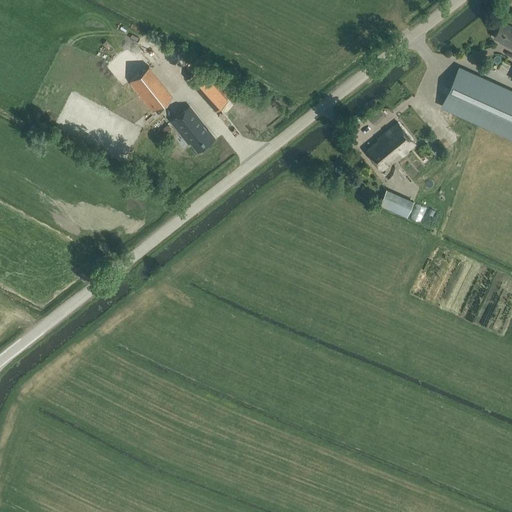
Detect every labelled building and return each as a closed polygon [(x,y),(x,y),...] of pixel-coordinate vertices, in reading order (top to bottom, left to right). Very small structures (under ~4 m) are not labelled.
[(511,26),(502,21),(495,37),(506,42),(505,44),(511,46),(511,26)] [(149,66),(129,81),(152,111),(172,95),(149,66)] [(227,100),(198,68),(187,78),(216,110),(227,100)] [(511,92),(460,68),(442,105),(511,136),(511,92)] [(202,126),(203,124),(197,116),(195,118),(193,115),(195,114),(189,107),(171,121),(182,134),(185,132),(192,141),(191,142),(198,151),(214,138),(209,131),(208,130),(206,131),(205,130),(203,127),(202,126)] [(375,125),(385,116),(377,107),(366,116),(375,125)] [(389,165),(416,143),(398,122),(377,138),(378,141),(366,150),(382,169),(388,164),(389,165)] [(165,134),(171,129),(167,124),(161,130),(165,134)] [(405,173),(411,181),(424,171),(411,154),(394,167),(401,176),(405,173)] [(387,192),(380,207),(407,219),(414,203),(387,192)]
